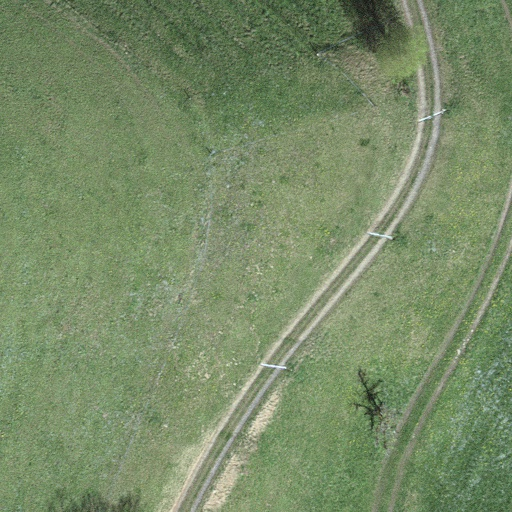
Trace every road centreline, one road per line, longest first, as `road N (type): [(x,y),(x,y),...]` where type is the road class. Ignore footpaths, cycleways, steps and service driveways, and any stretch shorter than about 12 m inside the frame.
road 1 (track): [(182,511),(263,370),(370,241),(422,153),(429,85),(416,0)]
road 2 (track): [(511,215),(490,276),(408,432),(385,511)]
